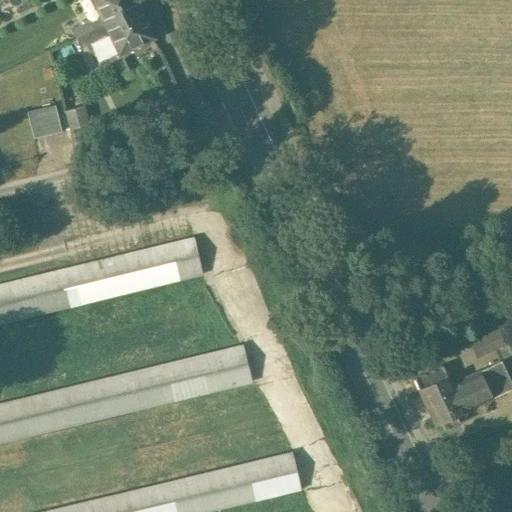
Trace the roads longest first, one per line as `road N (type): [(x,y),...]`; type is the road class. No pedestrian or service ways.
road 1 (primary): [(433,511),(248,121)]
road 2 (unclassified): [(248,121),(192,145),(0,191)]
road 3 (primary): [(248,121),(192,0)]
